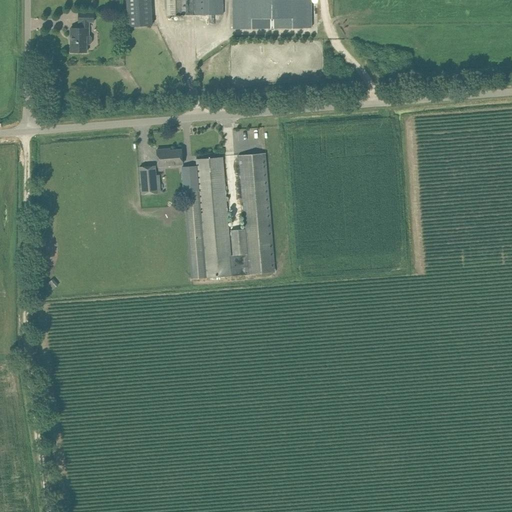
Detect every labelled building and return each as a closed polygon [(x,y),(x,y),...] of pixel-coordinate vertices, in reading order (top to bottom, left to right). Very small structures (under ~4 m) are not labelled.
[(126,0),(127,26),(152,25),(151,0),(126,0)] [(184,0),(166,0),(167,15),(185,15),(185,14),(184,0)] [(184,0),(185,14),(223,14),(222,0),(184,0)] [(232,0),(233,29),(311,28),(310,0),(232,0)] [(94,22),(94,13),(78,13),(78,22),(79,22),(79,28),(70,28),(70,52),(86,52),(86,44),(90,44),(92,42),(91,37),(89,35),(89,22),(94,22)] [(157,150),(157,160),(158,166),(182,164),(181,149),(170,150),(170,149),(157,150)] [(245,228),(243,228),(243,230),(229,231),(231,256),(228,256),(223,167),(222,157),(196,159),(197,166),(197,169),(199,191),(184,192),(191,279),(275,273),(265,153),(239,155),(240,165),(240,171),(245,228)] [(197,166),(182,168),(184,192),(199,191),(197,169),(197,166)] [(155,174),(141,175),(142,194),(157,193),(155,174)]
